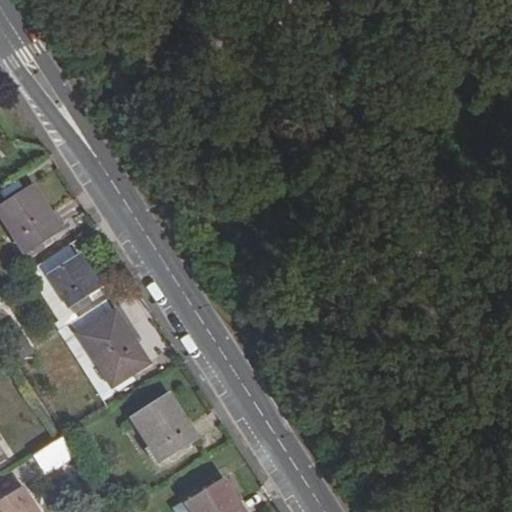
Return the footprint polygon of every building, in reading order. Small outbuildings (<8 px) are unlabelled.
[(60,232),(33,185),(0,204),(0,212),(24,254),(60,232)] [(97,288),(77,256),(47,275),(71,313),(91,300),(87,295),(97,288)] [(146,365),(113,313),(78,335),(111,387),(146,365)] [(195,441),(165,393),(131,416),(160,463),(195,441)] [(75,452),(64,435),(36,452),(48,469),(75,452)] [(240,511),(220,479),(185,501),(192,511),(240,511)] [(37,511),(22,486),(0,498),(0,511),(37,511)] [(175,511),(192,511),(185,501),(173,509),(175,511)]
